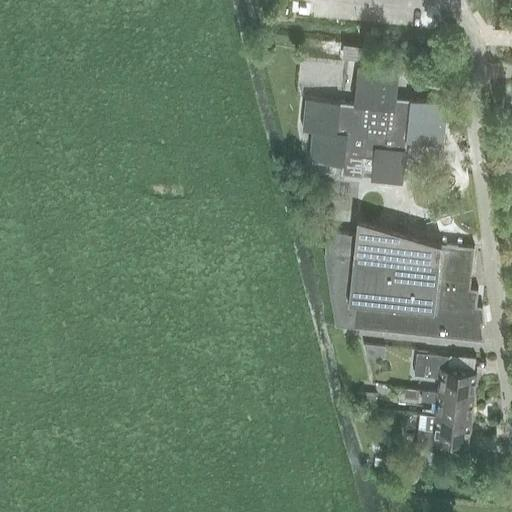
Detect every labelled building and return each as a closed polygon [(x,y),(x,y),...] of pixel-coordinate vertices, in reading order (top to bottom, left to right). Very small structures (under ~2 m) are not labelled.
[(343,58),(365,60),(367,46),(344,44),(343,58)] [(447,103),(395,98),(398,71),(358,67),(354,103),(306,98),(303,129),(312,130),(309,160),(342,163),(341,173),(362,175),(363,169),(372,169),(371,179),(372,179),(372,178),(401,181),(401,182),(402,183),(406,140),(442,143),(447,103)] [(441,242),(357,217),(356,233),(327,230),(324,253),(336,324),(485,340),(481,313),(475,312),(478,288),(470,287),(474,246),(441,242)] [(449,356),(416,352),(414,374),(440,377),(438,391),(474,395),(477,371),(448,368),(449,356)] [(357,389),(355,405),(376,408),(377,392),(357,389)] [(474,395),(438,391),(438,392),(422,390),(421,400),(437,401),(436,414),(471,418),(474,395)] [(420,413),(418,427),(416,449),(439,451),(440,440),(469,443),(471,418),(436,414),(420,413)] [(402,463),(404,448),(392,447),(390,462),(402,463)] [(375,456),(374,465),(382,466),(383,457),(375,456)]
